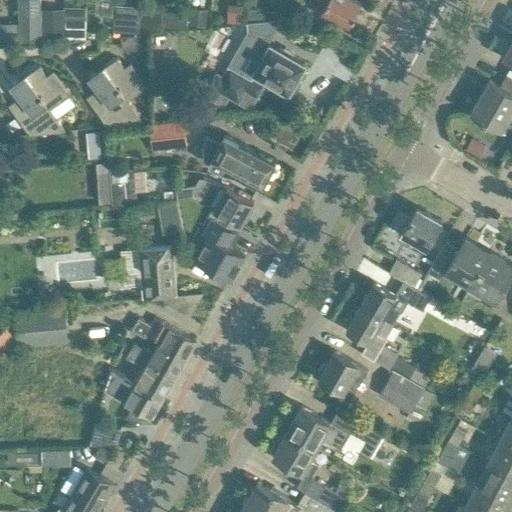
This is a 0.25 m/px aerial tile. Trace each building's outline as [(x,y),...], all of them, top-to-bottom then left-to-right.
[(325,0),(326,1),(321,12),(348,26),(361,2),(357,0),(325,0)] [(229,2),(227,20),(241,21),(242,4),(229,2)] [(248,6),(247,20),(267,18),(268,9),(248,6)] [(163,11),(141,9),(140,26),(161,27),(163,11)] [(187,13),(167,11),(166,26),(186,27),(187,13)] [(209,15),(192,14),(191,24),(208,25),(209,15)] [(67,16),(67,37),(86,35),(86,17),(67,16)] [(114,16),(114,28),(138,30),(139,17),(114,16)] [(42,19),(20,20),(21,38),(42,38),(42,19)] [(42,19),(42,39),(66,38),(67,20),(42,19)] [(282,44),(280,46),(279,45),(278,46),(249,29),(242,41),(264,54),(255,69),(289,89),(290,87),(294,89),(301,77),(297,75),(305,62),(298,55),(299,53),(282,44)] [(18,32),(0,32),(0,41),(18,41),(18,32)] [(148,32),(137,33),(138,44),(149,43),(148,32)] [(511,39),(503,56),(511,60),(511,39)] [(126,65),(119,56),(91,75),(103,91),(91,100),(109,124),(144,121),(129,98),(148,85),(132,61),(126,65)] [(47,74),(40,64),(13,83),(24,99),(13,108),(30,133),(66,129),(51,107),(70,93),(53,70),(47,74)] [(213,77),(210,83),(237,98),(244,87),(257,94),(264,81),(241,68),(234,81),(223,74),(220,80),(213,77)] [(511,75),(507,72),(501,85),(490,79),(472,110),(483,116),(482,117),(486,120),(487,118),(501,127),(511,108),(511,75)] [(150,121),(153,147),(188,143),(185,118),(150,121)] [(205,159),(210,162),(222,168),(225,162),(264,182),(269,173),(274,174),(278,167),(275,163),(276,160),(224,133),(221,140),(209,133),(206,139),(203,144),(205,159)] [(472,135),(466,147),(480,155),(486,143),(472,135)] [(138,202),(135,171),(111,173),(114,204),(138,202)] [(214,208),(241,223),(254,200),(228,184),(202,176),(198,184),(177,186),(179,197),(193,195),(214,208)] [(164,231),(183,228),(185,237),(195,236),(191,218),(190,216),(197,202),(189,198),(182,211),(180,211),(177,199),(158,202),(164,231)] [(417,205),(402,231),(427,245),(442,219),(441,218),(440,219),(417,205)] [(231,278),(244,253),(228,244),(236,230),(213,217),(205,230),(210,233),(206,239),(195,257),(231,278)] [(470,283),(490,250),(467,236),(468,235),(467,234),(457,250),(444,242),(428,270),(441,278),(446,269),(470,283)] [(176,293),(172,243),(140,246),(140,247),(122,249),(125,285),(143,283),(144,295),(165,293),(165,294),(176,293)] [(503,315),(511,299),(511,282),(507,280),(511,271),(511,263),(490,250),(470,283),(496,299),(491,307),(503,315)] [(389,271),(403,279),(415,285),(423,272),(397,257),(389,271)] [(430,294),(415,285),(403,279),(396,292),(374,280),(361,303),(393,321),(400,309),(402,310),(409,298),(423,307),(424,305),(430,294)] [(204,290),(176,293),(165,294),(165,301),(190,315),(204,290)] [(430,294),(424,305),(432,310),(437,298),(430,294)] [(511,299),(503,315),(511,319),(511,299)] [(117,310),(117,300),(84,300),(84,310),(117,310)] [(385,335),(393,321),(361,303),(346,328),(368,340),(362,350),(389,366),(397,352),(382,343),(387,336),(385,335)] [(65,304),(15,308),(18,343),(68,338),(65,304)] [(159,340),(186,356),(196,338),(156,315),(151,323),(139,315),(132,328),(133,328),(146,334),(148,331),(161,338),(160,340),(159,340)] [(0,318),(0,344),(13,343),(10,318),(0,318)] [(186,356),(159,340),(154,349),(146,345),(145,347),(134,340),(130,348),(176,374),(186,356)] [(176,374),(130,348),(126,355),(145,365),(136,381),(135,382),(163,397),(176,374)] [(368,368),(334,348),(319,375),(353,395),(368,368)] [(61,379),(79,378),(79,361),(59,362),(61,379)] [(415,366),(410,374),(425,383),(429,374),(415,366)] [(135,382),(136,381),(111,368),(105,387),(153,414),(163,397),(135,382)] [(393,368),(380,392),(410,409),(423,386),(393,368)] [(485,385),(476,380),(468,393),(478,398),(485,385)] [(478,398),(468,393),(461,406),(470,412),(478,398)] [(350,431),(302,403),(287,429),(316,446),(322,436),(341,447),(350,431)] [(79,409),(77,438),(90,439),(95,412),(79,409)] [(511,416),(500,438),(511,443),(511,416)] [(361,420),(354,433),(364,438),(359,447),(371,454),(383,433),(361,420)] [(457,425),(449,438),(459,443),(466,430),(457,425)] [(94,428),(94,442),(115,442),(120,441),(119,428),(94,428)] [(310,457),(316,446),(287,429),(273,454),(311,475),(318,462),(310,457)] [(446,464),(459,443),(449,438),(437,459),(446,464)] [(511,470),(511,443),(500,438),(489,459),(511,470)] [(103,445),(97,456),(106,462),(112,451),(103,445)] [(43,451),(18,451),(18,462),(43,462),(43,451)] [(511,493),(511,470),(489,459),(478,480),(510,497),(511,493)] [(93,511),(113,480),(87,464),(62,506),(59,504),(53,511),(93,511)] [(432,466),(425,479),(434,485),(442,472),(432,466)] [(427,498),(434,485),(425,479),(417,492),(427,498)] [(250,511),(297,511),(300,508),(302,505),(298,503),(258,480),(242,508),(250,511)] [(325,483),(317,497),(323,501),(339,510),(352,487),(340,480),(335,489),(325,483)] [(486,511),(502,511),(510,497),(478,480),(467,502),(486,511)] [(341,511),(339,510),(323,501),(317,497),(305,490),(298,503),(302,505),(300,508),(306,511),(341,511)] [(486,511),(467,502),(461,511),(486,511)]
